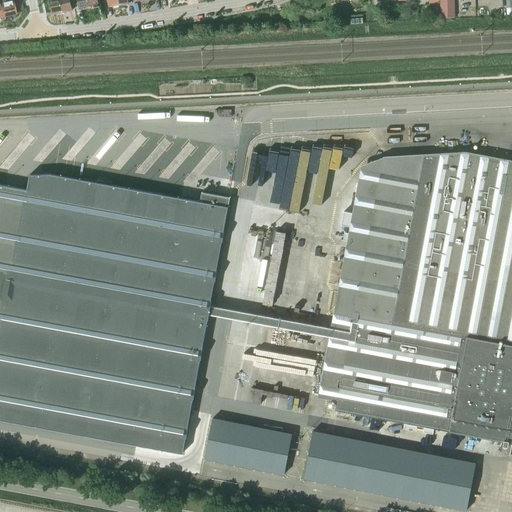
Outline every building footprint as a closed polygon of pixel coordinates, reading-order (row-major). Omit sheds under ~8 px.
[(12,0),(3,0),(0,1),(4,17),(16,14),(12,0)] [(21,0),(14,0),(18,10),(24,7),(21,0)] [(62,12),(59,0),(48,0),(52,15),(62,12)] [(59,0),(62,12),(72,10),(70,0),(59,0)] [(77,0),(79,9),(84,8),(85,11),(89,10),(87,0),(77,0)] [(87,0),(89,10),(95,9),(94,7),(100,6),(98,0),(87,0)] [(119,7),(118,0),(107,0),(109,6),(113,5),(114,8),(119,7)] [(453,0),(439,0),(440,3),(440,19),(454,18),(453,0)] [(268,153),(259,151),(256,171),(265,173),(261,202),(281,205),(285,179),(295,180),(296,173),(306,175),(301,211),(311,212),(317,171),(329,173),(331,156),(342,157),(344,147),(313,143),(312,149),(301,147),(300,152),(269,148),(268,153)] [(511,161),(465,152),(383,158),(335,410),(449,432),(486,438),(504,442),(503,445),(502,448),(507,449),(506,453),(510,453),(510,454),(510,453),(511,453),(511,161)] [(0,419),(111,440),(183,453),(185,438),(186,438),(188,428),(187,428),(193,399),(195,389),(194,389),(200,360),(201,360),(203,350),(202,350),(207,320),(208,320),(212,301),(211,300),(214,281),(215,281),(217,271),(216,271),(221,241),(222,242),(224,232),(223,232),(230,198),(202,193),(200,202),(51,174),(29,175),(27,190),(0,184),(0,419)] [(304,312),(310,272),(301,271),(305,245),(294,243),(288,287),(276,285),(273,307),(291,310),(304,312)] [(245,371),(268,376),(269,371),(277,373),(278,368),(247,362),(245,371)] [(251,382),(248,397),(244,396),(243,401),(261,405),(265,389),(254,387),(255,383),(251,382)] [(281,393),(304,396),(305,386),(282,383),(281,393)] [(210,414),(202,456),(289,472),(298,431),(210,414)] [(317,421),(307,479),(466,509),(477,450),(317,421)] [(217,467),(216,477),(225,479),(226,469),(217,467)]
